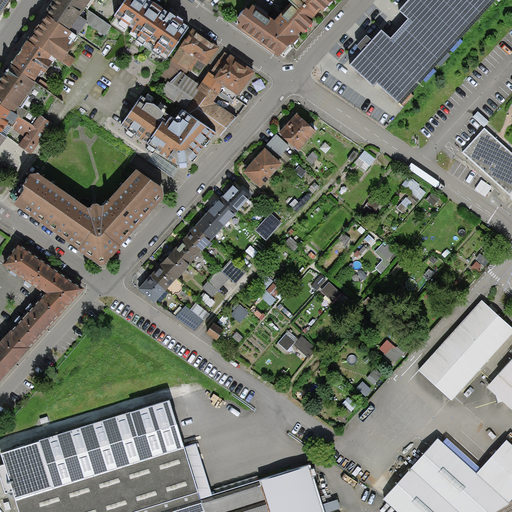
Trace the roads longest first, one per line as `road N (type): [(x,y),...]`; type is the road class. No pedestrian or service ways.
road 1 (residential): [(105,283),(294,80)]
road 2 (residential): [(321,436),(105,283)]
road 3 (residential): [(294,80),(494,213)]
road 4 (residential): [(0,396),(105,283)]
road 5 (residential): [(177,0),(294,80)]
road 6 (residential): [(105,283),(0,210)]
